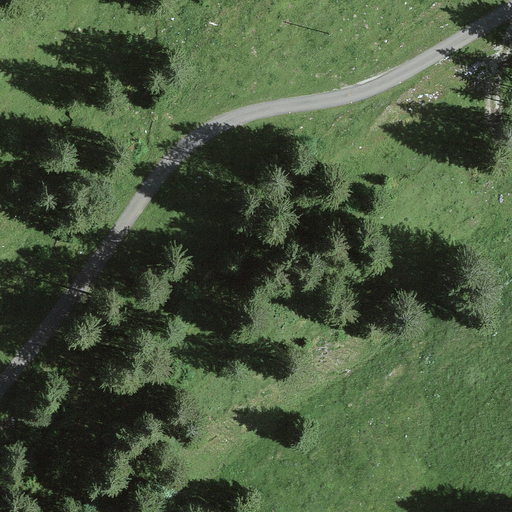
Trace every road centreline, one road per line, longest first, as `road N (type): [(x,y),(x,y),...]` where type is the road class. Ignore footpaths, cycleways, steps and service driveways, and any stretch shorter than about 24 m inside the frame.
road 1 (unclassified): [(511,2),(463,41),(376,85),(222,119),(180,148),(0,388)]
road 2 (track): [(511,137),(503,132),(497,14)]
